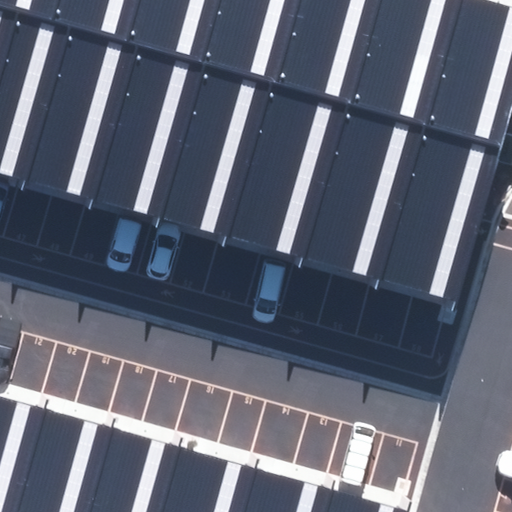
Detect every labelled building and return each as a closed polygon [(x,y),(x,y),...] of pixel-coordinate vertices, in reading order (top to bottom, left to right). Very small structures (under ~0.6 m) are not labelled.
[(25,0),(0,0),(0,13),(20,19),(25,0)] [(97,0),(25,0),(20,19),(86,38),(97,0)] [(169,0),(97,0),(86,38),(153,57),(169,0)] [(240,0),(169,0),(153,57),(219,76),(240,0)] [(312,0),(240,0),(219,76),(286,95),(312,0)] [(384,0),(312,0),(286,95),(352,114),(384,0)] [(456,0),(384,0),(352,114),(419,132),(456,0)] [(511,56),(511,0),(456,0),(419,132),(485,151),(511,56)] [(0,89),(20,19),(0,13),(0,89)] [(86,38),(20,19),(0,89),(0,179),(43,192),(86,38)] [(153,57),(86,38),(43,192),(109,210),(153,57)] [(219,76),(153,57),(109,210),(175,229),(219,76)] [(286,95),(219,76),(175,229),(242,248),(286,95)] [(352,114),(286,95),(242,248),(308,267),(352,114)] [(419,132),(352,114),(308,267),(375,286),(419,132)] [(485,151),(419,132),(375,286),(441,305),(485,151)] [(15,511),(49,394),(0,379),(0,511),(15,511)] [(92,511),(121,414),(49,394),(15,511),(92,511)] [(170,511),(193,434),(121,414),(92,511),(170,511)] [(248,511),(265,455),(193,434),(170,511),(248,511)] [(326,511),(337,475),(265,455),(248,511),(326,511)] [(404,511),(409,495),(337,475),(326,511),(404,511)]
